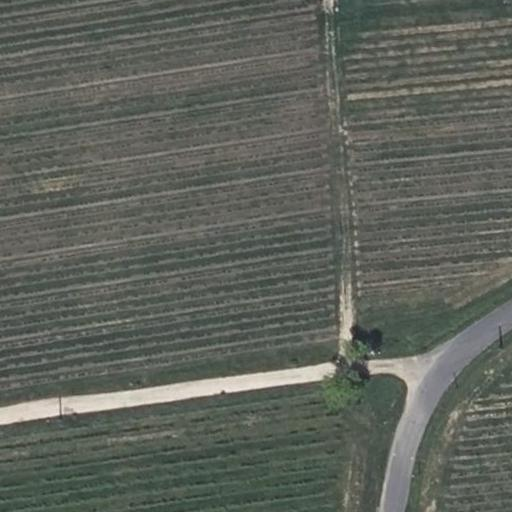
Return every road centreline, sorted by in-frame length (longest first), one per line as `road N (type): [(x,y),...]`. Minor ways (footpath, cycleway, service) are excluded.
road 1 (unknown): [(0,415),(333,360),(453,362)]
road 2 (tertiary): [(511,320),(453,362),(412,436),(401,511)]
